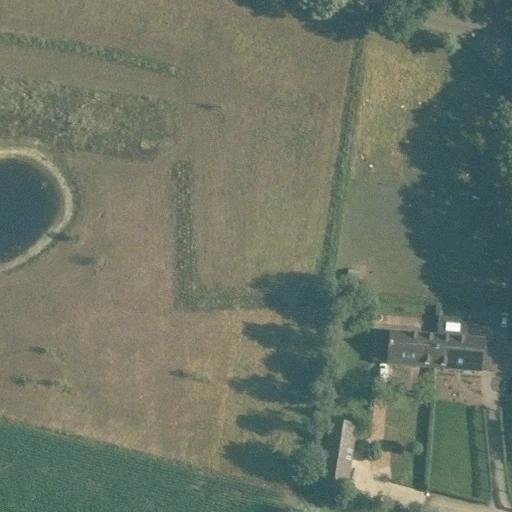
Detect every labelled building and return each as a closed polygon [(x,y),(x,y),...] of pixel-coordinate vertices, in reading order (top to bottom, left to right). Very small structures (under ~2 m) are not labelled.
[(347,272),(346,282),(354,284),(355,273),(347,272)] [(470,326),(475,326),(495,326),(496,311),(471,311),(470,326)] [(388,374),(435,375),(435,343),(376,342),(375,372),(388,372),(388,374)] [(435,343),(435,375),(481,376),(482,373),(495,373),(496,347),(483,347),(483,344),(435,343)] [(330,426),(324,465),(350,469),(356,429),(330,426)]
